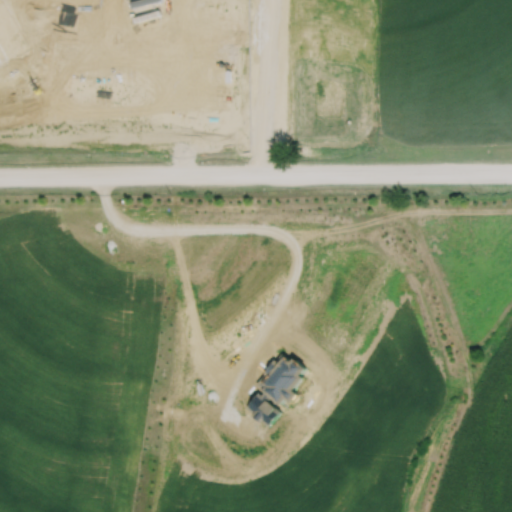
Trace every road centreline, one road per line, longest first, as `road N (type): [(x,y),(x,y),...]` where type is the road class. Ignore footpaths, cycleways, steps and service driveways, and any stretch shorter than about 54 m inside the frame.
road 1 (residential): [(0,173),(376,173)]
road 2 (residential): [(376,173),(511,173)]
road 3 (residential): [(263,51),(263,173)]
